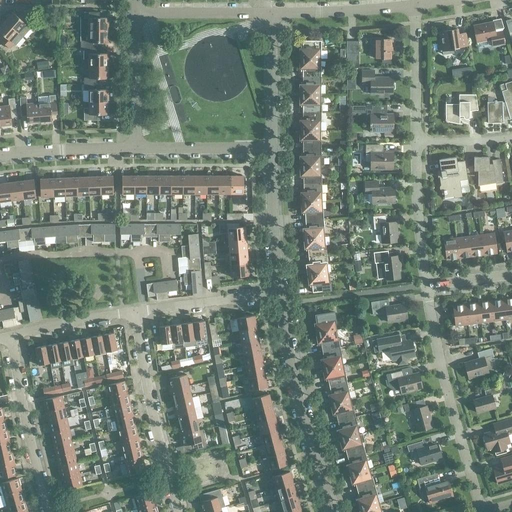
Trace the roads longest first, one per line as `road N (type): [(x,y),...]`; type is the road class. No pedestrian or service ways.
road 1 (residential): [(481,511),(429,284)]
road 2 (residential): [(331,511),(278,297)]
road 3 (residential): [(180,511),(135,313)]
road 4 (residential): [(50,511),(13,336)]
road 5 (residential): [(429,284),(418,137)]
road 6 (residential): [(278,297),(269,151)]
road 7 (residential): [(413,6),(270,15)]
road 8 (residential): [(0,156),(140,144)]
road 9 (residential): [(269,151),(270,15)]
road 10 (residential): [(144,312),(278,297)]
road 11 (residential): [(270,15),(137,11)]
road 12 (residential): [(140,144),(137,11)]
road 13 (residential): [(418,137),(413,6)]
road 14 (residential): [(140,144),(269,151)]
road 15 (residential): [(13,336),(135,313)]
